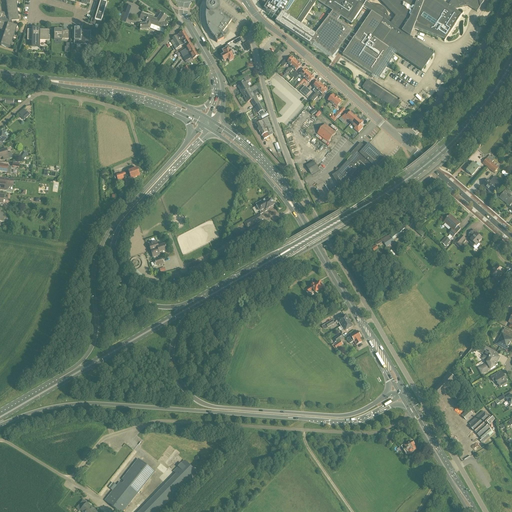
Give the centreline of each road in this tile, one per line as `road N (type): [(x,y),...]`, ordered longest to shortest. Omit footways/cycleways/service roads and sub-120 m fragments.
road 1 (unclassified): [(0,441),(69,480),(102,440),(154,422),(369,433),(412,415)]
road 2 (primary): [(0,425),(59,405),(342,421),(391,402)]
road 3 (primary): [(203,299),(410,176),(466,126),(511,61)]
road 4 (primary): [(383,398),(345,415),(203,404),(178,380),(171,357),(176,334),(203,299)]
road 5 (primary): [(192,135),(103,241),(93,276),(94,341),(61,381)]
road 6 (primary): [(203,299),(164,307),(137,298),(118,278),(112,247),(122,222),(210,129)]
road 7 (unclassified): [(425,408),(307,202)]
road 8 (residential): [(0,125),(42,94),(114,107),(128,116),(141,157),(114,168)]
road 9 (tertiary): [(402,142),(259,19)]
road 10 (residential): [(141,254),(149,276),(185,272),(294,208)]
road 11 (tertiary): [(402,142),(469,69),(507,0)]
road 12 (unclassified): [(307,202),(252,40)]
road 13 (primary): [(61,381),(203,299)]
road 14 (primary): [(193,110),(135,88),(45,80)]
road 15 (primary): [(369,336),(294,208)]
road 16 (tertiary): [(511,238),(402,142)]
road 17 (primary): [(45,80),(179,113)]
